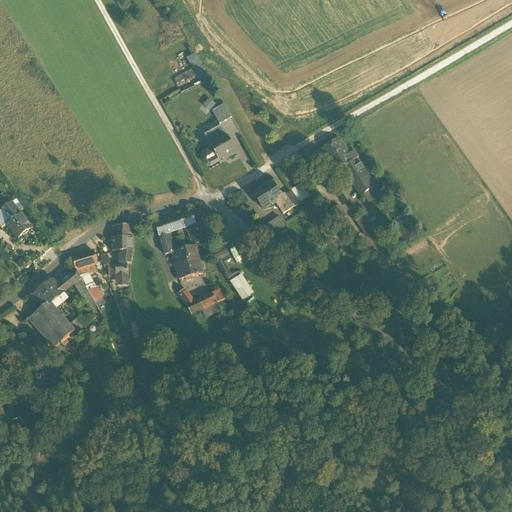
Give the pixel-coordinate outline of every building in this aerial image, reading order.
[(208,77),(195,55),(186,60),(192,70),(196,76),(199,82),(208,77)] [(186,82),(196,76),(192,70),(182,76),(185,81),(186,82)] [(174,81),(177,86),(185,81),(182,76),(174,81)] [(216,106),(209,100),(203,107),(209,113),(216,106)] [(212,113),(220,126),(231,120),(224,107),(212,113)] [(206,134),(213,130),(210,124),(203,129),(206,134)] [(204,137),(210,147),(227,137),(221,128),(204,137)] [(210,147),(214,153),(219,162),(219,161),(227,157),(235,152),(227,137),(210,147)] [(336,174),(344,169),(357,159),(358,159),(354,153),(349,156),(345,150),(338,140),(320,152),(336,174)] [(220,163),(219,161),(219,162),(214,153),(205,159),(204,162),(207,167),(211,168),(220,163)] [(375,187),(357,159),(344,169),(347,173),(363,196),(375,187)] [(344,169),(336,174),(339,179),(345,175),(347,173),(344,169)] [(347,173),(345,175),(361,197),(363,196),(347,173)] [(262,212),(274,204),(272,200),(278,196),(270,183),(263,187),(265,189),(252,197),(262,212)] [(291,191),(292,192),(299,204),(309,197),(301,185),(291,191)] [(363,196),(368,203),(380,194),(375,187),(363,196)] [(287,201),(293,210),(300,205),(299,204),(292,192),(285,197),(287,201)] [(274,204),(277,208),(287,201),(285,197),(284,196),(281,198),(278,196),(272,200),(274,204)] [(0,203),(0,211),(1,211),(11,204),(6,198),(0,203)] [(16,200),(11,204),(15,210),(16,209),(17,210),(16,211),(19,214),(24,210),(16,200)] [(293,210),(287,201),(277,208),(282,216),(293,210)] [(11,204),(1,211),(10,223),(6,226),(17,240),(32,229),(21,215),(20,215),(19,214),(16,211),(17,210),(16,209),(15,210),(11,204)] [(335,222),(336,223),(337,223),(344,219),(336,208),(329,212),(330,214),(331,216),(331,217),(332,218),(333,219),(334,221),(335,222)] [(0,227),(1,230),(6,226),(10,223),(1,211),(0,211),(0,227)] [(156,223),(159,237),(187,227),(194,225),(189,211),(156,223)] [(355,221),(369,241),(379,234),(373,227),(364,214),(355,221)] [(331,218),(318,215),(315,226),(329,229),(331,218)] [(265,228),(271,237),(284,228),(278,219),(265,228)] [(349,240),(353,247),(360,242),(344,219),(337,223),(349,240)] [(384,220),(373,227),(379,234),(381,237),(391,230),(384,220)] [(187,227),(194,246),(202,243),(195,224),(194,225),(187,227)] [(113,239),(126,239),(126,238),(133,238),(133,226),(133,225),(113,227),(113,239)] [(126,253),(133,253),(133,239),(133,238),(126,238),(126,239),(113,239),(112,239),(112,240),(111,252),(125,253),(126,253)] [(161,244),(165,257),(172,255),(170,241),(169,241),(161,244)] [(350,249),(353,253),(363,246),(360,242),(353,247),(350,249)] [(231,262),(224,248),(212,255),(226,282),(228,281),(232,279),(224,265),(231,262)] [(175,267),(177,267),(199,261),(196,249),(172,255),(175,267)] [(76,272),(76,273),(94,267),(97,266),(93,253),(72,260),(76,272)] [(122,263),(122,265),(129,265),(131,265),(133,253),(126,253),(125,253),(124,263),(122,263)] [(101,257),(103,265),(109,264),(108,259),(106,256),(101,257)] [(203,276),(199,261),(177,267),(182,282),(203,276)] [(129,288),(129,265),(122,265),(112,265),(110,265),(110,278),(112,278),(116,278),(116,288),(129,288)] [(78,278),(79,279),(87,276),(96,274),(94,268),(94,267),(76,273),(78,278)] [(75,287),(90,313),(94,318),(100,315),(96,309),(88,295),(81,282),(79,279),(78,278),(76,273),(69,279),(64,284),(61,286),(64,291),(61,293),(64,296),(67,293),(75,287)] [(237,275),(232,279),(228,281),(230,285),(239,279),(237,275)] [(81,282),(88,295),(95,290),(87,276),(79,279),(81,282)] [(239,279),(230,285),(243,304),(254,297),(241,278),(239,279)] [(45,310),(46,311),(51,307),(64,296),(61,293),(64,291),(61,286),(57,289),(52,283),(35,297),(45,310)] [(88,295),(96,309),(105,306),(95,290),(88,295)] [(214,296),(219,306),(226,302),(221,292),(214,296)] [(180,298),(189,308),(194,305),(196,304),(186,293),(180,298)] [(51,307),(56,313),(69,302),(64,296),(51,307)] [(195,306),(194,305),(189,308),(188,309),(193,318),(202,314),(203,313),(204,314),(219,306),(214,296),(195,306)] [(100,315),(100,316),(108,312),(105,306),(96,309),(100,315)] [(223,313),(219,306),(204,314),(203,313),(202,314),(206,322),(223,313)] [(61,347),(75,336),(70,330),(56,313),(51,307),(46,311),(45,310),(30,323),(50,347),(56,342),(61,347)] [(101,317),(102,321),(110,318),(108,312),(100,316),(101,317)] [(96,321),(94,318),(90,313),(70,330),(75,336),(96,321)] [(56,342),(50,347),(54,353),(61,347),(56,342)]
